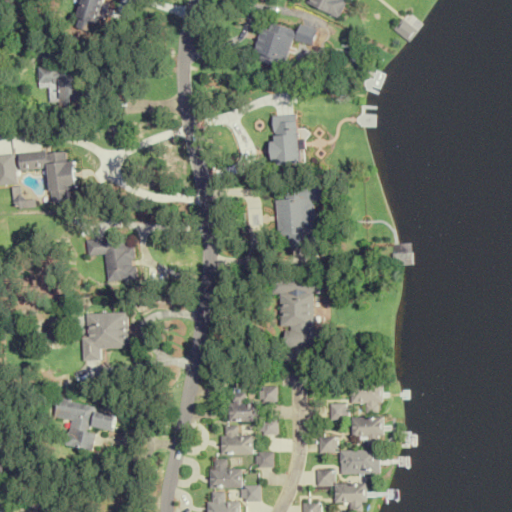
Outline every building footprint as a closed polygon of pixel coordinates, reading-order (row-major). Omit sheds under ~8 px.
[(81,0),(76,18),(98,23),(104,0),(81,0)] [(342,18),(349,0),(306,0),(305,2),(342,18)] [(410,39),(417,30),(404,20),(397,29),(410,39)] [(292,38),(313,44),(318,29),(300,24),(298,29),(270,21),(268,27),(262,25),(254,51),(262,53),(260,60),(284,67),(292,38)] [(38,87),(59,87),(59,106),(81,106),(81,67),(38,67),(38,87)] [(299,114),(272,114),(273,164),(301,163),(299,114)] [(75,159),(67,160),(66,150),(16,153),(17,169),(48,167),(51,200),(70,199),(70,188),(77,187),(75,159)] [(325,245),(325,227),(316,228),(315,200),(323,200),(323,182),(284,184),(285,198),(276,199),(277,236),(287,236),(287,247),(325,245)] [(88,255),(106,254),(107,279),(135,278),(134,247),(129,247),(128,237),(88,238),(88,255)] [(281,293),(281,326),(286,326),(286,345),(330,346),(331,329),(314,329),(315,293),(329,293),(329,277),(272,277),(272,293),(281,293)] [(88,313),(88,336),(83,337),(84,360),(102,360),(101,348),(129,347),(128,312),(88,313)] [(367,402),(367,411),(383,411),(383,382),(352,382),(352,402),(367,402)] [(277,386),(260,386),(260,401),(277,401),(277,386)] [(260,421),(260,401),(246,401),(246,391),(229,391),(229,421),(260,421)] [(93,449),(98,428),(113,431),(117,412),(57,399),(48,439),(93,449)] [(349,403),(331,403),(331,419),(349,419),(349,403)] [(385,416),(353,416),(353,435),(385,435),(385,416)] [(277,420),(260,422),(262,434),(278,432),(277,420)] [(253,454),(253,435),(238,435),(238,426),(221,426),(221,454),(253,454)] [(336,437),(320,437),(320,452),(336,452),(336,437)] [(341,450),(341,473),(380,473),(380,450),(341,450)] [(274,467),(274,452),(257,452),(257,467),(274,467)] [(242,487),(242,468),(226,468),(226,459),(211,459),(211,487),(242,487)] [(334,470),(317,470),(317,485),(334,485),(334,470)] [(351,502),(351,510),(367,510),(367,483),(336,483),(336,502),(351,502)] [(320,511),(320,502),(303,502),(302,511),(320,511)]
